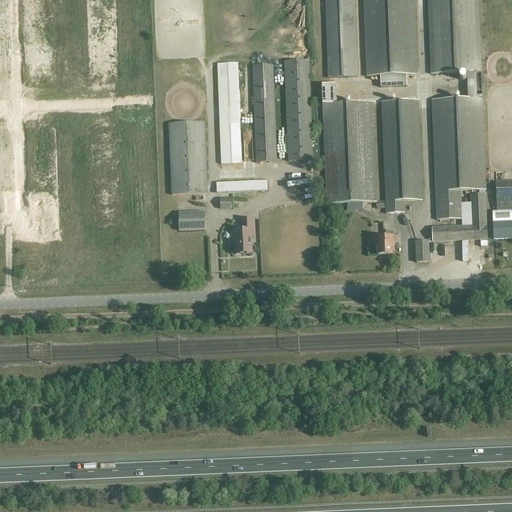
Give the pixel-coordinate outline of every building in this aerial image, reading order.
[(354,0),(325,0),(329,80),(358,79),(354,0)] [(414,0),(363,0),(366,78),(380,77),(381,89),(407,88),(407,76),(418,76),(414,0)] [(478,0),(427,0),(431,75),(482,73),(478,0)] [(309,61),(284,62),(288,163),(313,162),(309,61)] [(239,64),(218,65),(219,122),(222,165),(243,165),(242,128),(239,64)] [(273,66),(252,66),(256,164),(277,163),(273,66)] [(468,99),(431,101),(433,128),(436,221),(463,220),(462,204),(462,197),(461,192),(461,191),(472,191),(475,190),(479,190),(485,190),(487,190),(484,128),(483,99),(482,99),(481,73),(467,74),(468,99)] [(377,92),(376,83),(365,84),(365,92),(377,92)] [(336,85),(322,85),(322,105),(323,128),(326,205),(377,203),(375,128),(374,103),(337,104),(336,85)] [(418,101),(382,103),(386,214),(404,214),(404,204),(407,204),(407,202),(422,201),(418,101)] [(205,123),(196,123),(168,124),(171,196),(208,195),(205,123)] [(107,174),(121,174),(121,142),(116,142),(116,134),(98,135),(98,162),(99,171),(107,171),(107,174)] [(267,182),(216,183),(217,193),(267,191),(267,182)] [(511,211),(511,210),(511,182),(495,183),(497,211),(511,211)] [(463,227),(431,228),(432,243),(487,241),(487,196),(485,196),(485,190),(479,190),(479,196),(476,196),(475,196),(475,190),(472,191),(472,196),(470,196),(470,203),(471,226),(463,227)] [(233,210),(233,199),(220,199),(220,210),(233,210)] [(511,222),(511,217),(511,211),(497,211),(493,212),(493,224),(511,222)] [(205,213),(179,214),(180,232),(206,231),(205,213)] [(236,255),(252,254),(251,233),(255,233),(254,220),(243,220),(243,231),(234,232),(234,241),(236,241),(236,255)] [(511,222),(493,224),(494,240),(511,239),(511,222)] [(395,251),(394,238),(394,232),(386,232),(386,238),(374,238),(374,246),(378,246),(378,256),(393,255),(393,251),(395,251)] [(416,264),(430,263),(429,242),(415,242),(416,264)]
